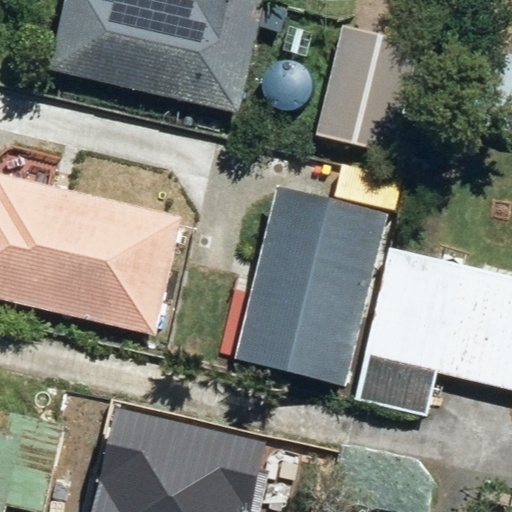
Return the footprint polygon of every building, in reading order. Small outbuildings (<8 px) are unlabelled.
[(56,0),(40,75),(233,117),(258,0),(188,0),(189,2),(179,0),(56,0)] [(311,139),(378,153),(404,44),(337,28),(311,139)] [(485,131),(511,138),(511,57),(501,55),(485,131)] [(133,208),(233,230),(236,215),(304,229),(319,158),(249,143),(246,157),(148,136),(133,208)] [(0,308),(15,311),(22,276),(48,281),(61,217),(32,211),(42,164),(0,155),(0,308)] [(324,220),(382,232),(392,180),(334,169),(324,220)] [(295,387),(420,417),(431,373),(511,392),(511,281),(385,251),(374,300),(335,290),(323,341),(307,337),(295,387)] [(246,283),(264,319),(304,298),(285,263),(246,283)] [(154,360),(201,369),(209,332),(162,323),(154,360)] [(268,381),(293,384),(298,338),(274,335),(268,381)] [(207,374),(259,385),(267,348),(215,337),(207,374)] [(0,511),(4,511),(37,511),(53,429),(1,418),(0,421),(0,511)] [(320,499),(375,511),(419,511),(427,481),(414,463),(334,444),(320,499)] [(53,507),(64,511),(77,511),(88,508),(95,492),(88,474),(72,466),(54,473),(47,491),(53,507)] [(224,511),(305,511),(310,485),(230,472),(224,511)]
